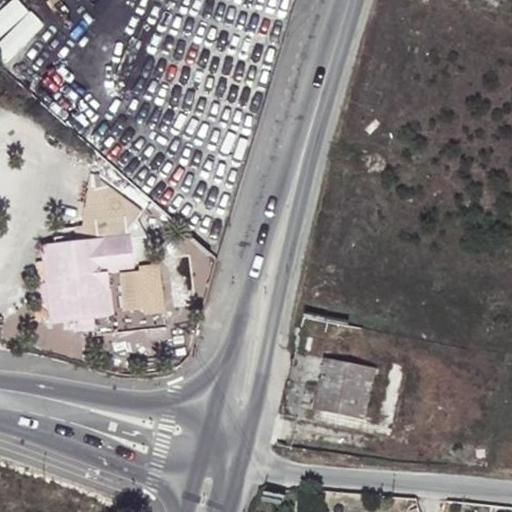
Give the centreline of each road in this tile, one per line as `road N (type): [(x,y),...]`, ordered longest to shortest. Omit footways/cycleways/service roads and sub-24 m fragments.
road 1 (secondary): [(245,456),(330,52)]
road 2 (secondary): [(330,52),(214,415)]
road 3 (tertiary): [(511,492),(245,456)]
road 4 (tertiary): [(214,415),(0,379)]
road 5 (tertiary): [(0,416),(196,475)]
